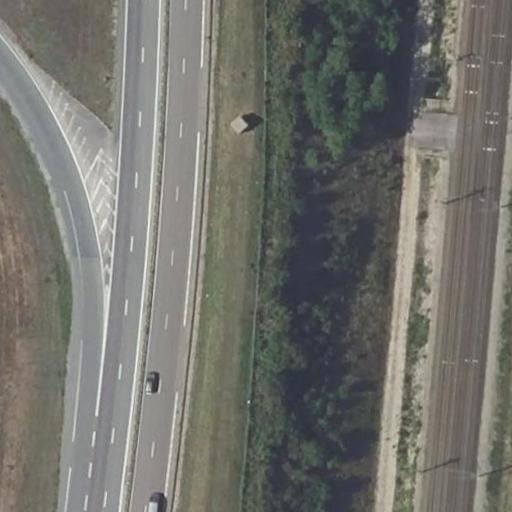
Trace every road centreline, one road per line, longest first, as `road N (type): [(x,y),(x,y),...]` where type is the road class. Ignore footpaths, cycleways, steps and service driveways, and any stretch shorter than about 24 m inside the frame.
road 1 (trunk): [(145,511),(182,139),(186,0)]
road 2 (track): [(414,0),(378,511)]
road 3 (motorway): [(144,0),(113,417)]
road 4 (motorway): [(0,60),(67,182),(92,278),(113,417)]
